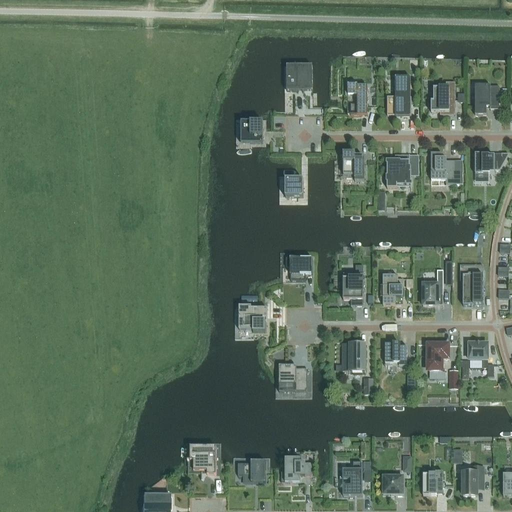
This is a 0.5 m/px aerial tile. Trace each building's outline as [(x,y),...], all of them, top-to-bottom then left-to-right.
[(287,68),(287,93),(312,93),(312,68),(287,68)] [(387,99),(387,117),(395,117),(395,119),(411,119),(411,117),(411,99),(411,79),(395,79),(395,99),(387,99)] [(455,117),(455,84),(446,84),(446,90),(434,90),(434,103),(431,103),(431,114),(440,114),(440,117),(455,117)] [(347,86),(347,117),(367,117),(367,87),(358,87),(358,86),(347,86)] [(491,87),(475,87),(475,117),(487,117),(487,112),(491,112),(491,111),(499,111),(499,88),(491,88),(491,87)] [(263,146),(263,143),(263,124),(242,124),(242,142),(251,142),(251,146),(263,146)] [(343,177),(355,177),(355,183),(364,183),(364,160),(363,160),(363,158),(356,158),(356,156),(343,156),(343,162),(343,177)] [(455,173),(455,163),(447,163),(447,161),(443,161),(443,156),(431,156),(432,182),(447,182),(447,186),(455,186),(462,186),(462,173),(455,173)] [(475,156),(475,176),(495,176),(495,172),(500,172),(508,156),(509,156),(501,156),(501,159),(489,159),(489,156),(475,156)] [(418,158),(410,158),(410,157),(409,157),(395,157),(395,163),(387,163),(387,190),(397,190),(397,189),(410,189),(410,194),(411,194),(411,174),(418,174),(418,158)] [(286,199),(303,199),(303,181),(286,181),(286,199)] [(312,274),(312,276),(312,260),(301,260),(291,260),(287,260),(286,269),(291,269),(291,283),(305,283),(305,274),(312,274)] [(351,302),(351,307),(352,307),(352,308),(363,308),(363,268),(356,268),(356,276),(343,276),(343,302),(351,302)] [(463,284),(463,308),(483,308),(483,268),(460,268),(460,284),(463,284)] [(423,307),(423,308),(435,308),(438,308),(437,302),(437,293),(443,293),(443,277),(437,277),(437,286),(423,286),(423,287),(423,307)] [(383,308),(403,308),(403,281),(398,281),(398,278),(383,278),(383,308)] [(267,310),(251,310),(251,308),(239,308),(239,332),(253,332),(253,334),(265,334),(265,322),(262,322),(262,319),(267,319),(267,310)] [(365,374),(365,363),(365,346),(349,346),(349,374),(365,374)] [(407,368),(407,349),(400,349),(400,346),(394,346),(385,346),(385,366),(399,366),(399,368),(407,368)] [(443,374),(443,361),(449,361),(449,346),(448,346),(448,348),(439,348),(439,346),(427,346),(427,365),(426,365),(426,367),(427,367),(427,368),(433,374),(443,374)] [(488,346),(469,346),(469,362),(482,362),(482,371),(488,371),(487,379),(494,379),(494,367),(488,367),(488,362),(488,346)] [(307,393),(307,371),(296,370),(296,368),(279,368),(279,394),(296,394),(296,393),(307,393)] [(450,372),(450,385),(458,385),(458,372),(450,372)] [(370,398),(371,382),(361,381),(361,398),(370,398)] [(203,482),(203,473),(207,473),(207,477),(216,477),(216,448),(190,448),(190,462),(188,462),(188,464),(190,464),(190,463),(194,463),(194,473),(201,473),(201,482),(203,482)] [(455,465),(464,465),(464,451),(455,452),(455,465)] [(285,460),(285,485),(292,485),(292,484),(300,484),(300,478),(312,478),(312,465),(302,465),(300,465),(300,460),(285,460)] [(251,466),(238,466),(238,478),(244,478),(244,485),(255,485),(255,484),(265,484),(265,463),(251,463),(251,466)] [(343,472),(343,481),(351,481),(351,487),(343,487),(343,498),(362,498),(362,472),(362,464),(353,464),(353,472),(343,472)] [(463,476),(463,498),(477,498),(477,491),(483,491),(483,484),(483,469),(472,470),(472,476),(467,476),(463,476)] [(435,477),(423,477),(423,498),(431,498),(436,498),(436,495),(443,495),(443,474),(436,474),(435,477)] [(511,475),(503,476),(503,498),(511,497),(511,475)] [(391,498),(403,498),(403,479),(395,479),(395,476),(385,476),(385,479),(383,479),(383,497),(391,497),(391,498)] [(147,498),(147,508),(149,508),(148,511),(170,511),(170,498),(147,498)]
